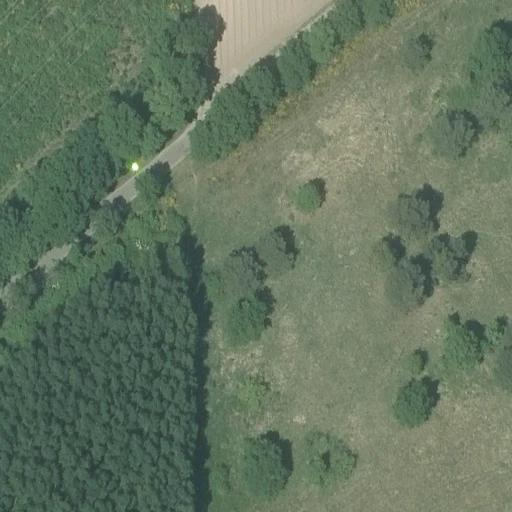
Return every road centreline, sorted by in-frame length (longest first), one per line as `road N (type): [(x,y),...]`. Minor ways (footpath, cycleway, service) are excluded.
road 1 (unclassified): [(0,299),(357,0)]
road 2 (track): [(194,511),(188,196)]
road 3 (track): [(182,0),(187,143)]
